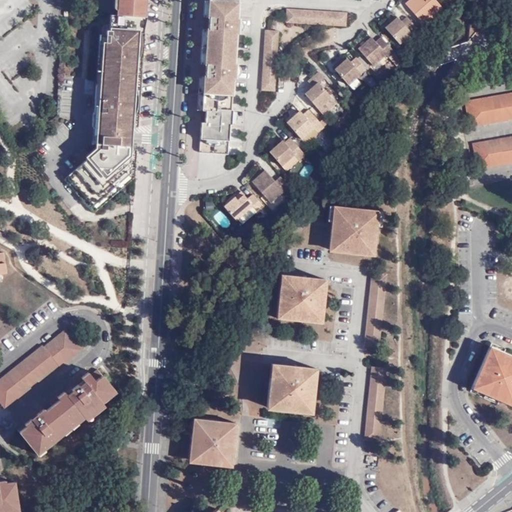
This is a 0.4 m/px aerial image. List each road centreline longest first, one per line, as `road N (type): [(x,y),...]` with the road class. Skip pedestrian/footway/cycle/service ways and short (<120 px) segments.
road 1 (residential): [(167,184),(146,511)]
road 2 (unknown): [(0,422),(16,420),(100,348),(83,324),(62,325),(0,371)]
road 3 (residential): [(511,471),(462,413),(453,389),(478,329),(511,337)]
road 4 (residential): [(181,0),(167,184)]
road 5 (residential): [(289,82),(249,167),(219,184),(167,184)]
